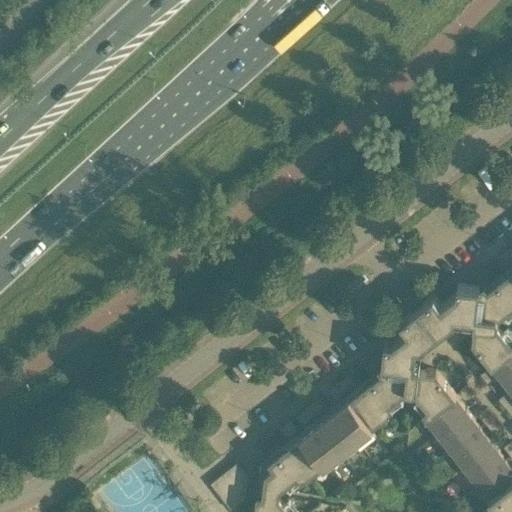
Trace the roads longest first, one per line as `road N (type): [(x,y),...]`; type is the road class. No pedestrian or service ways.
road 1 (unclassified): [(511,117),(140,407)]
road 2 (trunk): [(129,147),(294,0)]
road 3 (trunk): [(160,0),(0,140)]
road 4 (motorway): [(0,263),(129,147)]
road 5 (unclassified): [(0,503),(40,485),(140,407)]
road 6 (residential): [(219,511),(140,407)]
